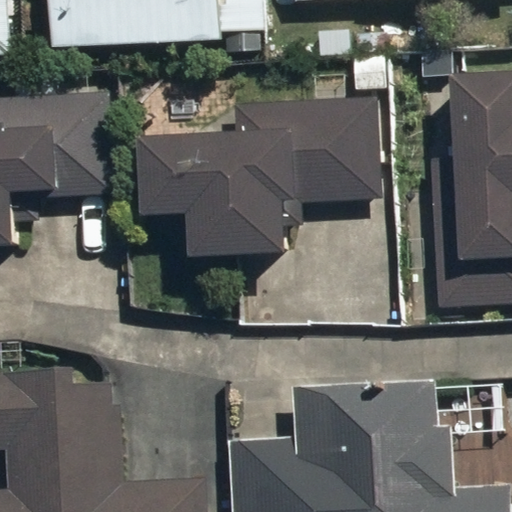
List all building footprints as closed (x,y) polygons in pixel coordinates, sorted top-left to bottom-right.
[(0,0),(0,59),(24,60),(25,0),(0,0)] [(73,0),(73,43),(244,45),(244,28),(280,28),(280,0),(73,0)] [(511,73),(481,76),(486,262),(511,261),(511,73)] [(0,248),(46,246),(44,197),(126,193),(121,95),(0,101),(0,248)] [(164,209),(208,211),(208,256),(306,257),(306,203),(393,203),(394,103),(221,103),(221,136),(164,136),(164,209)] [(25,373),(0,372),(0,449),(25,450),(24,486),(0,485),(0,511),(220,511),(221,479),(137,478),(131,384),(93,383),(91,365),(26,364),(25,373)] [(310,437),(249,437),(251,511),(511,511),(511,486),(469,486),(469,423),(460,423),(460,377),(310,377),(310,437)]
